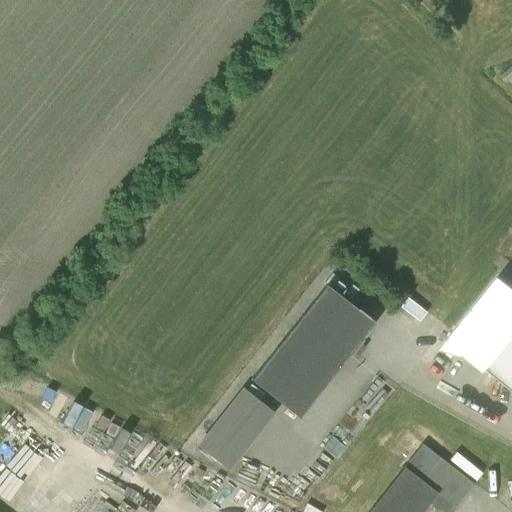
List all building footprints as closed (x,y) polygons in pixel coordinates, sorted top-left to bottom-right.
[(511,65),(500,76),(507,84),(511,79),(511,65)] [(357,309),(325,285),(250,381),(276,401),(299,419),(348,356),(349,357),(362,339),(361,339),(374,323),(368,318),(369,317),(357,309)] [(415,317),(421,308),(403,294),(397,302),(415,317)] [(511,337),(485,371),(511,392),(511,337)] [(224,469),(271,412),(237,385),(190,442),(224,469)] [(421,445),(407,434),(402,441),(415,452),(368,511),(420,511),(429,501),(442,511),(449,511),(472,484),(421,444),(421,445)]
